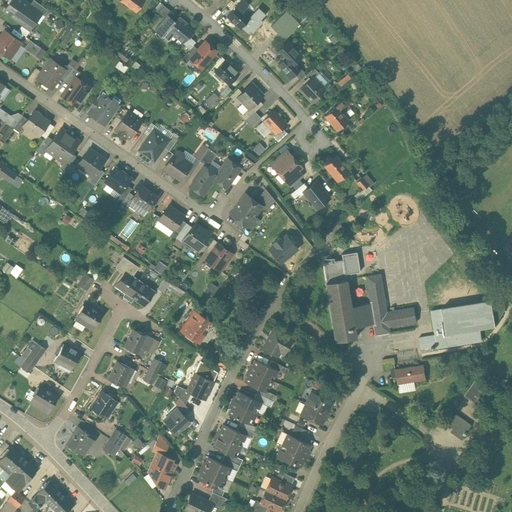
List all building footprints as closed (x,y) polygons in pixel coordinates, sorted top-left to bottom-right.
[(30,4),(23,0),(11,0),(3,11),(29,30),(41,13),(42,13),(30,4)] [(48,10),(34,0),(33,0),(30,4),(42,13),(41,13),(44,16),(48,10)] [(144,0),(120,0),(136,12),(144,0)] [(248,6),(242,0),(239,4),(242,7),(240,9),(243,11),(248,6)] [(170,11),(160,2),(152,11),(163,20),(167,15),(170,11)] [(238,4),(227,16),(240,28),(250,18),(243,11),(240,9),(242,7),(239,4),(238,4)] [(293,19),(286,11),(281,17),(288,24),(290,22),(293,19)] [(163,20),(155,30),(169,41),(174,34),(169,30),(175,21),(167,15),(163,20)] [(281,17),(270,27),(278,34),(288,24),(281,17)] [(185,24),(178,18),(175,21),(169,30),(174,34),(184,42),(193,31),(185,24)] [(299,25),(293,19),(290,22),(296,28),(299,25)] [(288,24),(278,34),(283,40),(296,28),(290,22),(288,24)] [(68,24),(61,40),(69,43),(75,27),(68,24)] [(5,30),(0,37),(0,51),(9,58),(21,42),(5,30)] [(40,47),(30,40),(25,48),(35,55),(40,47)] [(198,49),(190,58),(201,68),(216,50),(205,41),(198,49)] [(295,49),(288,41),(276,52),(277,53),(277,52),(284,59),(290,53),(293,56),(291,58),(295,62),(299,57),(299,54),(295,49)] [(193,45),(181,59),(186,63),(190,58),(198,49),(193,45)] [(125,61),(130,55),(121,47),(116,54),(125,61)] [(284,59),(277,65),(290,78),(300,68),(295,62),(291,58),(293,56),(290,53),(284,59)] [(56,65),(50,60),(37,78),(51,88),(59,77),(65,69),(58,64),(56,65)] [(124,71),(128,65),(118,60),(115,66),(124,71)] [(239,73),(225,60),(214,71),(228,84),(239,73)] [(68,63),(65,69),(59,77),(64,81),(74,67),(68,63)] [(80,72),(74,67),(74,68),(64,81),(63,82),(68,86),(75,77),(76,77),(80,72)] [(314,67),(305,75),(309,80),(314,76),(318,72),(314,67)] [(327,82),(318,72),(314,76),(323,86),(327,82)] [(309,80),(300,89),(311,101),(325,88),(323,86),(314,76),(309,80)] [(68,86),(62,95),(76,106),(88,90),(81,85),(81,81),(76,77),(75,77),(68,86)] [(252,83),(244,90),(245,90),(238,97),(248,108),(249,109),(258,99),(263,95),(252,83)] [(227,86),(219,94),(223,98),(231,90),(227,86)] [(214,92),(205,101),(206,102),(210,106),(219,97),(214,92)] [(97,101),(89,113),(104,123),(116,106),(111,103),(111,100),(108,98),(105,100),(100,96),(96,101),(97,101)] [(116,96),(113,96),(111,100),(111,103),(116,106),(120,101),(119,99),(116,96)] [(248,108),(238,97),(232,103),(242,113),(248,108)] [(242,113),(241,114),(246,119),(254,111),(262,104),(258,99),(249,109),(248,108),(242,113)] [(206,102),(201,106),(205,110),(210,106),(206,102)] [(341,102),(336,106),(339,110),(344,106),(341,102)] [(339,110),(336,106),(324,116),(337,131),(348,121),(339,110)] [(14,118),(0,108),(0,118),(9,125),(14,118)] [(287,124),(273,109),(262,120),(276,134),(287,124)] [(28,119),(23,126),(24,126),(28,129),(30,129),(39,135),(49,121),(40,115),(40,113),(38,112),(36,112),(34,110),(28,119)] [(128,111),(116,128),(119,130),(120,137),(126,135),(129,138),(142,120),(128,111)] [(254,111),(246,119),(252,126),(261,118),(254,111)] [(23,116),(14,128),(19,132),(24,126),(23,126),(28,119),(23,116)] [(53,140),(46,149),(46,150),(55,156),(70,135),(61,128),(53,140)] [(154,128),(139,150),(154,161),(163,147),(169,139),(154,128)] [(174,132),(169,139),(163,147),(169,151),(179,136),(174,132)] [(70,135),(55,156),(64,162),(71,153),(79,141),(70,135)] [(48,136),(37,151),(42,154),(46,150),(46,149),(53,140),(48,136)] [(253,148),(259,154),(266,148),(260,141),(253,148)] [(285,143),(278,150),(282,155),(287,151),(289,148),(285,143)] [(89,148),(77,165),(78,166),(78,165),(93,175),(92,176),(93,176),(98,168),(105,159),(89,148)] [(208,148),(199,160),(201,161),(200,161),(208,167),(217,155),(208,148)] [(301,166),(287,151),(282,155),(272,164),(279,173),(286,180),(297,170),(301,166)] [(178,152),(174,153),(164,168),(180,179),(185,172),(190,164),(182,159),(182,155),(178,152)] [(71,153),(64,162),(60,167),(66,171),(76,156),(71,153)] [(244,155),(237,165),(240,167),(240,168),(245,172),(244,172),(245,172),(255,163),(244,155)] [(336,156),(324,166),(337,181),(349,171),(336,156)] [(195,157),(190,164),(185,172),(191,175),(200,161),(201,161),(199,160),(195,157)] [(216,175),(215,177),(220,181),(221,183),(224,186),(227,185),(240,168),(240,167),(237,165),(228,159),(216,175)] [(3,165),(3,164),(0,167),(0,175),(11,183),(17,174),(3,165)] [(204,166),(191,184),(192,187),(195,190),(198,189),(203,193),(215,177),(216,175),(204,166)] [(131,178),(115,167),(105,181),(120,192),(126,184),(131,178)] [(98,168),(93,176),(92,176),(89,181),(95,185),(104,172),(98,168)] [(297,170),(286,180),(290,185),(298,178),(302,175),(297,170)] [(286,180),(279,173),(275,177),(281,184),(286,180)] [(374,183),(366,174),(362,178),(368,185),(369,187),(374,183)] [(368,185),(362,178),(361,178),(360,177),(356,180),(357,182),(356,182),(362,189),(366,194),(371,189),(368,185)] [(298,178),(291,185),(295,190),(302,183),(298,178)] [(329,198),(316,181),(308,187),(303,191),(305,193),(317,208),(329,198)] [(295,190),(290,194),(295,200),(305,193),(303,191),(308,187),(304,182),(302,183),(295,190)] [(126,184),(120,192),(115,199),(121,203),(129,192),(132,188),(126,184)] [(158,197),(141,185),(134,195),(131,200),(147,212),(158,197)] [(362,189),(354,195),(359,200),(366,194),(362,189)] [(266,190),(256,202),(262,206),(261,206),(266,210),(274,199),(266,190)] [(121,203),(121,204),(126,208),(131,200),(134,195),(129,192),(121,203)] [(245,194),(230,214),(241,222),(247,226),(261,206),(262,206),(256,202),(245,194)] [(184,215),(169,205),(158,220),(173,230),(181,219),(184,215)] [(62,221),(68,224),(72,217),(66,213),(62,221)] [(128,235),(138,223),(132,218),(122,230),(128,235)] [(181,219),(173,230),(178,234),(186,223),(181,219)] [(247,226),(241,222),(237,228),(247,236),(252,229),(247,226)] [(178,234),(175,238),(182,242),(183,240),(192,227),(186,223),(178,234)] [(210,234),(195,223),(192,227),(183,240),(198,250),(210,234)] [(286,235),(280,240),(279,238),(273,243),(275,244),(269,249),(281,263),(297,249),(286,235)] [(213,239),(207,248),(212,252),(217,244),(218,243),(213,239)] [(249,245),(240,239),(236,243),(245,250),(249,245)] [(232,255),(217,244),(212,252),(206,259),(211,262),(210,262),(211,265),(213,267),(216,267),(216,266),(221,270),(232,255)] [(343,259),(346,279),(352,278),(351,273),(360,272),(357,252),(342,254),(343,259)] [(138,267),(123,256),(115,267),(124,273),(125,272),(132,276),(138,267)] [(386,312),(383,291),(368,293),(370,303),(360,305),(361,316),(353,318),(351,306),(346,279),(343,259),(323,262),(336,341),(356,337),(354,327),(374,324),(375,334),(390,332),(389,327),(417,322),(414,307),(386,312)] [(162,273),(168,265),(160,260),(155,268),(162,273)] [(7,261),(3,268),(9,273),(14,266),(7,261)] [(11,273),(18,277),(23,267),(16,263),(11,273)] [(132,276),(125,272),(124,273),(116,285),(130,295),(139,281),(132,276)] [(94,279),(85,273),(79,283),(87,289),(94,279)] [(380,273),(365,276),(368,293),(383,291),(380,273)] [(181,295),(184,290),(165,277),(158,287),(165,292),(169,287),(181,295)] [(258,278),(252,288),(261,294),(268,285),(258,278)] [(153,291),(139,281),(130,295),(143,305),(153,291)] [(498,312),(507,311),(505,297),(497,298),(498,312)] [(475,304),(467,305),(467,304),(467,305),(460,306),(459,306),(452,308),(452,307),(451,307),(451,308),(444,309),(444,308),(443,308),(443,309),(447,334),(480,328),(495,326),(491,300),(491,301),(490,301),(483,302),(482,302),(475,304),(475,303),(475,304)] [(102,313),(85,303),(76,319),(82,322),(81,323),(85,326),(92,330),(102,313)] [(360,305),(351,306),(353,318),(361,316),(360,305)] [(480,328),(447,334),(443,309),(431,311),(435,335),(437,346),(437,348),(481,341),(480,328)] [(212,323),(194,311),(181,331),(199,343),(204,335),(203,335),(207,330),(208,329),(207,329),(211,324),(212,324),(212,323)] [(85,326),(81,323),(82,322),(76,319),(73,325),(82,330),(85,326)] [(293,338),(273,327),(261,348),(277,357),(280,352),(284,345),(288,348),(293,338)] [(150,337),(133,329),(124,346),(141,355),(150,337)] [(435,335),(419,338),(421,349),(432,347),(432,349),(435,348),(435,347),(437,346),(435,335)] [(33,340),(21,357),(25,360),(37,344),(33,340)] [(37,344),(25,360),(33,366),(45,349),(37,344)] [(80,353),(63,344),(54,361),(60,364),(60,365),(71,371),(80,353)] [(21,357),(18,355),(15,359),(21,363),(20,364),(22,365),(25,360),(21,357)] [(154,359),(148,369),(156,373),(162,363),(154,359)] [(33,366),(25,360),(22,365),(21,367),(29,372),(33,366)] [(268,366),(255,360),(251,368),(249,367),(247,369),(272,381),(277,370),(268,366)] [(286,368),(271,360),(268,366),(277,370),(284,373),(286,368)] [(134,370),(117,361),(108,379),(125,387),(134,370)] [(424,365),(395,369),(398,384),(426,379),(424,365)] [(148,369),(143,380),(151,384),(156,373),(148,369)] [(272,381),(247,369),(246,372),(248,373),(245,382),(258,388),(267,392),(267,391),(272,381)] [(213,381),(194,373),(186,390),(187,390),(186,391),(190,393),(205,399),(213,381)] [(488,389),(469,375),(458,390),(478,404),(488,389)] [(164,388),(167,379),(159,376),(155,385),(164,388)] [(186,390),(176,385),(173,392),(185,404),(190,393),(186,391),(187,390),(186,390)] [(57,395),(41,386),(31,402),(37,405),(36,406),(47,413),(57,395)] [(267,392),(258,388),(256,393),(268,399),(270,400),(273,394),(267,391),(267,392)] [(117,402),(102,391),(91,408),(107,418),(117,402)] [(253,398),(238,392),(235,400),(232,399),(231,401),(256,413),(261,402),(253,398)] [(332,401),(312,392),(306,403),(327,413),(332,401)] [(268,399),(256,393),(253,398),(261,402),(265,404),(268,399)] [(465,397),(458,405),(468,413),(475,404),(465,397)] [(256,413),(231,401),(230,404),(232,405),(228,413),(251,424),(251,423),(248,421),(250,418),(253,419),(256,413)] [(327,413),(306,403),(301,415),(321,424),(327,413)] [(177,408),(164,420),(169,426),(169,428),(170,429),(172,429),(176,434),(189,422),(177,408)] [(470,425),(451,412),(444,421),(464,435),(470,425)] [(236,430),(223,424),(220,432),(217,431),(216,434),(241,446),(241,445),(238,443),(239,440),(243,441),(245,435),(246,435),(236,430)] [(255,432),(239,425),(236,430),(246,435),(245,435),(252,438),(255,432)] [(94,438),(78,428),(67,444),(83,454),(94,438)] [(123,434),(116,429),(109,439),(117,444),(123,434)] [(123,434),(117,444),(120,446),(119,448),(124,451),(131,439),(123,434)] [(241,446),(216,434),(214,437),(217,438),(213,446),(225,452),(236,457),(236,456),(233,454),(235,450),(238,452),(241,446)] [(310,444),(288,434),(283,445),(307,456),(309,453),(307,452),(310,444)] [(156,441),(152,449),(158,452),(163,455),(168,445),(159,435),(156,441)] [(137,438),(133,441),(136,445),(127,453),(130,457),(144,445),(137,438)] [(109,439),(103,449),(110,454),(117,444),(109,439)] [(154,439),(148,444),(152,449),(156,441),(154,439)] [(117,444),(110,454),(113,456),(119,448),(120,446),(117,444)] [(307,456),(283,445),(278,456),(300,466),(304,458),(306,459),(307,456)] [(13,470),(24,458),(11,448),(0,460),(13,470)] [(158,452),(148,472),(158,485),(164,488),(175,464),(171,462),(172,459),(163,455),(158,452)] [(236,457),(225,452),(223,457),(240,465),(242,459),(236,456),(236,457)] [(220,463),(208,457),(204,465),(202,464),(201,467),(226,478),(231,468),(231,467),(220,463)] [(240,465),(223,457),(220,463),(231,467),(231,468),(237,471),(240,465)] [(24,458),(13,470),(13,471),(6,480),(18,491),(37,469),(24,458)] [(226,478),(201,467),(199,470),(202,471),(198,479),(214,486),(221,489),(226,478)] [(132,474),(124,482),(128,486),(136,478),(132,474)] [(291,487),(271,477),(271,478),(265,490),(265,489),(265,490),(285,499),(286,499),(285,499),(291,488),(291,487)] [(61,493),(49,480),(37,492),(38,493),(29,502),(36,509),(45,500),(49,505),(50,504),(61,493)] [(221,489),(214,486),(211,491),(212,492),(222,496),(224,491),(221,489)] [(285,499),(265,490),(260,502),(259,502),(267,506),(280,511),(285,500),(285,499)] [(14,491),(7,499),(17,507),(24,499),(14,491)] [(226,498),(212,492),(208,501),(213,503),(212,503),(221,508),(226,498)] [(61,493),(50,504),(56,511),(65,511),(73,505),(61,493)] [(208,501),(191,493),(184,509),(189,511),(208,511),(212,503),(213,503),(208,501)] [(260,502),(255,500),(251,510),(255,511),(263,511),(267,506),(259,502),(260,502)]
